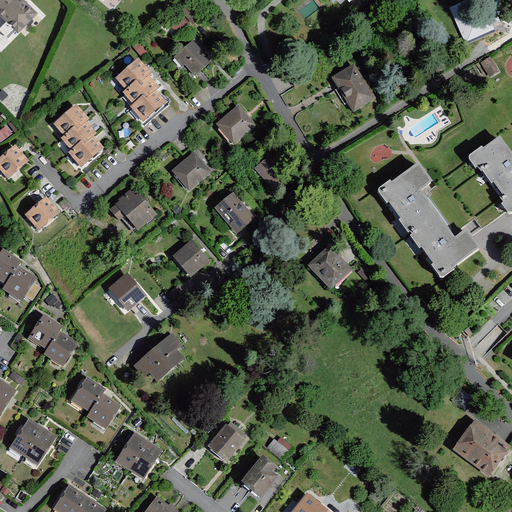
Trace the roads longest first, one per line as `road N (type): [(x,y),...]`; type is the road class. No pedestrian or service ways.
road 1 (residential): [(322,183),(388,275),(511,412)]
road 2 (residential): [(256,67),(78,207),(44,162)]
road 3 (residential): [(109,362),(322,183)]
road 4 (residential): [(256,67),(322,183)]
